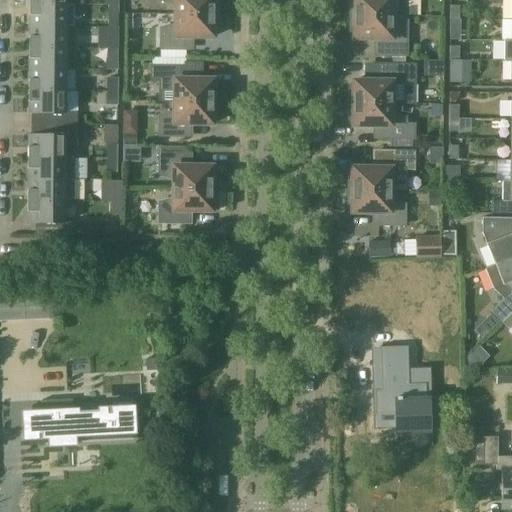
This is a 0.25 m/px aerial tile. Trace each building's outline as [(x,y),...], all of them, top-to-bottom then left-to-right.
[(175,15),(216,16),(215,0),(160,0),(161,1),(175,5),(175,15)] [(351,0),(351,17),(392,17),(406,17),(406,3),(406,0),(351,0)] [(29,5),(29,26),(66,27),(74,27),(74,5),(66,5),(29,5)] [(118,19),(118,6),(108,6),(108,19),(118,19)] [(450,6),(449,20),(459,20),(459,6),(450,6)] [(215,33),(216,16),(175,15),(174,26),(160,29),(160,50),(187,50),(187,38),(213,38),(213,33),(215,33)] [(406,17),(392,17),(351,17),(351,34),(353,34),(353,39),(379,39),(379,56),(406,56),(406,17)] [(459,33),(459,20),(449,20),(449,33),(459,33)] [(501,41),(504,41),(511,40),(511,20),(501,20),(501,41)] [(29,26),(29,48),(65,48),(66,27),(29,26)] [(107,36),(107,49),(117,49),(117,36),(107,36)] [(503,61),(511,61),(511,40),(504,41),(503,61)] [(449,47),(449,60),(458,61),(459,47),(449,47)] [(65,48),(29,48),(29,70),(65,70),(75,70),(75,48),(65,48)] [(117,62),(117,49),(107,49),(107,62),(117,62)] [(350,86),(350,104),(391,104),(414,104),(414,66),(379,65),(379,82),(353,81),(353,86),(350,86)] [(160,102),(174,102),(215,102),(215,85),(213,85),(213,80),(186,80),(186,68),(152,67),(151,81),(160,81),(160,102)] [(29,70),(29,91),(65,91),(65,70),(29,70)] [(107,79),(107,92),(117,92),(117,79),(107,79)] [(77,92),(65,91),(29,91),(28,113),(53,114),(53,125),(77,125),(77,92)] [(117,105),(117,92),(107,92),(107,105),(117,105)] [(215,120),(215,102),(174,102),(174,112),(159,116),(159,136),(186,137),(186,124),(212,125),(212,120),(215,120)] [(391,115),(391,104),(350,104),(350,121),(352,121),(352,126),(379,126),(378,138),(413,139),(413,125),(405,125),(405,118),(391,115)] [(449,105),(448,119),(458,119),(458,105),(449,105)] [(458,132),(458,119),(448,119),(448,132),(458,132)] [(28,158),(74,158),(76,158),(77,125),(53,125),(53,136),(28,136),(28,158)] [(106,146),(106,159),(116,159),(116,146),(106,146)] [(448,146),(448,160),(458,160),(458,146),(448,146)] [(404,191),(404,177),(404,170),(413,170),(413,152),(378,152),(378,169),(352,168),(352,173),(349,173),(349,191),(390,191),(404,191)] [(173,179),(173,189),(214,189),(214,172),(212,172),(212,167),(185,167),(185,154),(159,154),(159,174),(173,179)] [(28,158),(28,179),(74,180),(74,158),(28,158)] [(116,172),(116,159),(106,159),(106,172),(116,172)] [(448,167),(443,167),(443,182),(459,182),(459,167),(448,167)] [(28,179),(27,201),(64,201),(74,202),(74,180),(28,179)] [(511,181),(509,181),(502,181),(502,201),(483,201),(483,214),(511,214),(511,181)] [(112,189),(112,202),(122,202),(122,189),(112,189)] [(214,207),(214,189),(173,189),(173,199),(159,203),(158,223),(185,224),(185,211),(211,212),(211,207),(214,207)] [(390,201),(390,191),(349,191),(349,208),(351,208),(351,213),(377,213),(377,225),(404,226),(404,205),(390,201)] [(64,224),(64,201),(27,201),(27,223),(64,224)] [(122,202),(112,202),(112,215),(122,215),(122,202)] [(483,238),(486,244),(485,244),(495,265),(483,269),(493,290),(502,300),(490,311),(501,323),(511,312),(511,293),(504,285),(511,282),(511,233),(510,235),(508,231),(508,219),(482,218),(481,234),(483,238)] [(438,235),(413,236),(413,258),(439,257),(438,235)] [(377,280),(395,281),(396,266),(378,265),(377,280)] [(50,294),(0,296),(0,320),(51,318),(50,294)] [(511,312),(501,323),(507,329),(511,324),(511,312)] [(396,434),(429,432),(428,399),(409,399),(406,320),(378,321),(380,385),(364,386),(365,414),(395,413),(396,434)] [(136,435),(134,406),(131,406),(131,403),(111,404),(111,407),(96,408),(96,411),(78,412),(78,409),(72,409),(72,400),(40,401),(40,411),(20,412),(22,442),(46,441),(47,448),(76,447),(75,439),(136,435)] [(500,508),(511,508),(511,456),(497,457),(497,437),(482,437),(482,465),(496,465),(496,471),(501,471),(500,508)]
